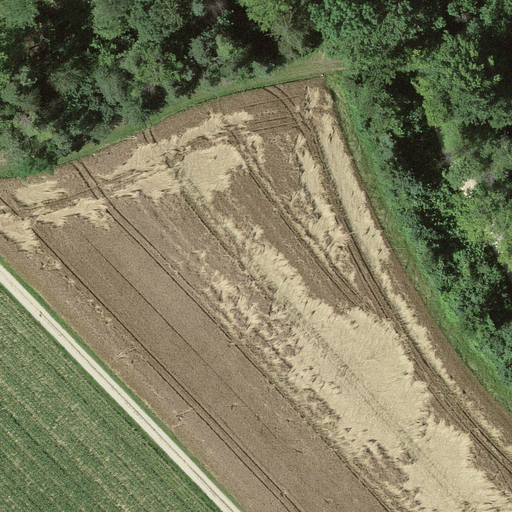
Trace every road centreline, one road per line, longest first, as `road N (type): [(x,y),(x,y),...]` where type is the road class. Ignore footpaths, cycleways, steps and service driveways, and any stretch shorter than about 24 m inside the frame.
road 1 (track): [(0,162),(24,163),(84,143),(234,56),(302,50),(426,57)]
road 2 (track): [(227,511),(0,272)]
road 3 (track): [(426,57),(446,129),(511,270)]
